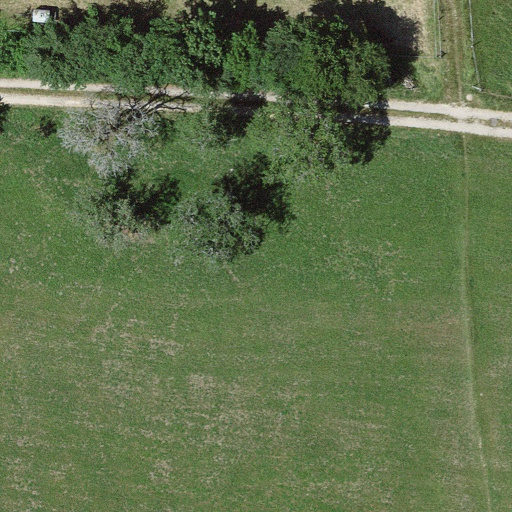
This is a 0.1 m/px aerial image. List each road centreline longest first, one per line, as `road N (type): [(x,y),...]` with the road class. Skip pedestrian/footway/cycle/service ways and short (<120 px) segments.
road 1 (track): [(511,127),(0,87)]
road 2 (track): [(456,0),(463,120)]
